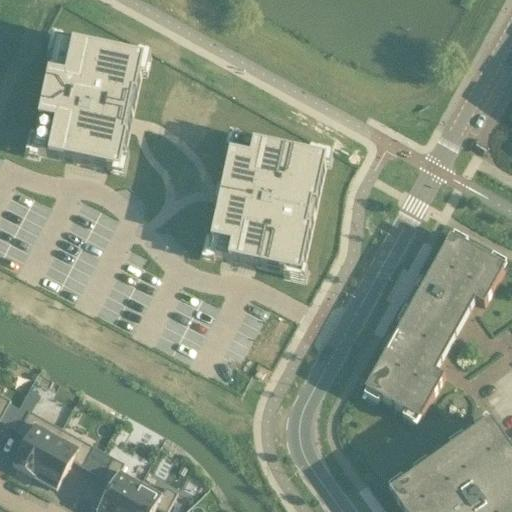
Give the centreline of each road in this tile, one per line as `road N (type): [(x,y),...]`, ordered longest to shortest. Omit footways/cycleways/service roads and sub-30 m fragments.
road 1 (residential): [(8,179),(110,201),(181,271),(249,289),(342,338)]
road 2 (tertiary): [(342,338),(511,36)]
road 3 (tertiary): [(341,511),(306,459),(303,419),(342,338)]
